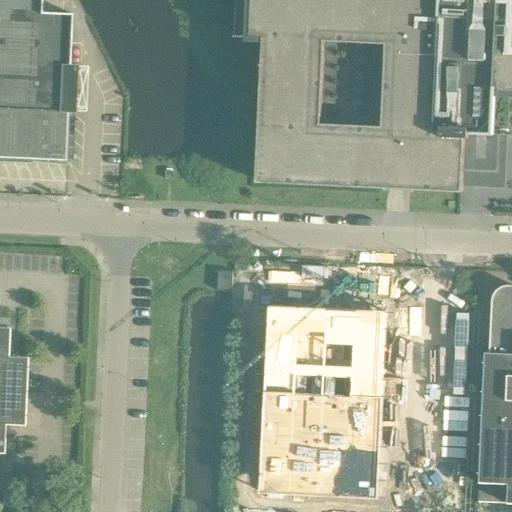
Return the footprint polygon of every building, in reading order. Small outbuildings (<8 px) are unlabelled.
[(0,0),(0,158),(64,161),(65,124),(66,113),(74,114),(76,66),(68,66),(70,15),(40,14),(40,0),(0,0)] [(511,0),(236,0),(235,38),(243,38),(264,39),(257,183),(387,189),(410,190),(462,192),(465,138),(468,139),(468,134),(493,135),(495,93),(511,93),(511,0)] [(218,291),(232,292),(233,272),(219,272),(218,291)] [(511,284),(509,284),(504,284),(499,286),(496,289),(494,292),(493,295),(492,299),(490,351),(484,351),(479,481),(478,503),(505,504),(511,504),(511,284)] [(269,305),(261,496),(379,502),(387,310),(269,305)] [(0,453),(2,454),(3,424),(22,425),(25,358),(6,357),(7,328),(0,327),(0,453)]
